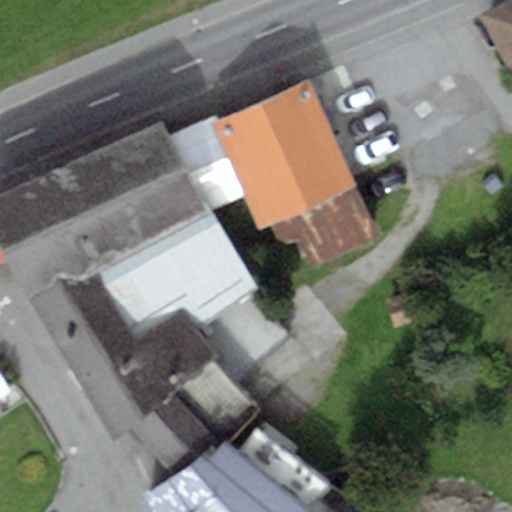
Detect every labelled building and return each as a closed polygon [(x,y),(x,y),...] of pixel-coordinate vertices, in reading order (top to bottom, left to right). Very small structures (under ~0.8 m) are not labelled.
[(511,0),(490,11),(511,51),(511,0)] [(351,173),(307,77),(220,117),(246,177),(262,214),(292,200),(315,251),(373,224),(349,174),(351,173)] [(0,216),(31,275),(78,247),(85,259),(199,199),(246,177),(220,117),(169,140),(159,120),(0,192),(0,216)] [(78,247),(31,275),(83,368),(122,417),(135,405),(163,379),(222,437),(257,400),(236,378),(290,332),(248,281),(199,199),(85,259),(78,247)] [(417,310),(411,290),(391,296),(397,316),(417,310)] [(222,437),(163,379),(135,405),(184,464),(222,437)] [(263,467),(222,437),(184,464),(151,489),(163,511),(331,511),(312,494),(327,479),(282,444),(263,467)]
